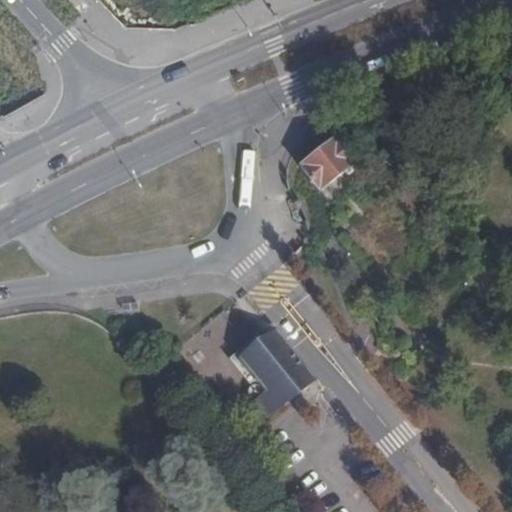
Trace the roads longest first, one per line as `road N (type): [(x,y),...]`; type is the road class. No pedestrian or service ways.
road 1 (primary): [(0,229),(203,128),(510,0)]
road 2 (primary): [(370,0),(112,110)]
road 3 (residential): [(112,110),(15,0)]
road 4 (primary): [(112,110),(0,166)]
